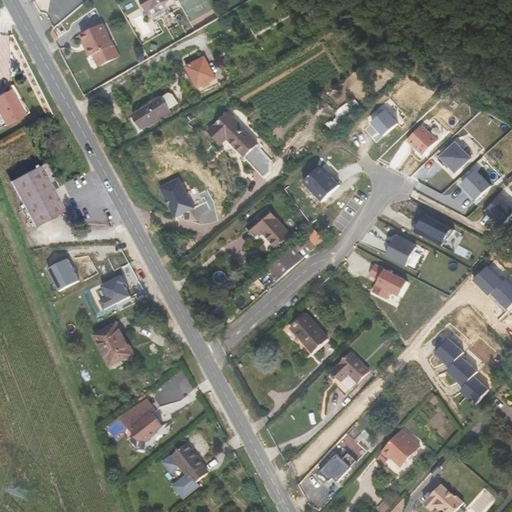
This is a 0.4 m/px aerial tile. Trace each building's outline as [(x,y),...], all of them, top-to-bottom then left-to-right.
[(141,0),(148,12),(168,0),(141,0)] [(315,20),(308,8),(298,13),(305,26),(315,20)] [(120,59),(103,26),(81,38),(85,45),(88,51),(87,52),(91,60),(95,58),(101,69),(120,59)] [(202,95),(220,86),(205,58),(188,68),(190,73),(202,95)] [(0,119),(4,126),(4,127),(25,116),(11,90),(0,95),(0,119)] [(162,98),(171,112),(180,106),(173,94),(169,94),(162,98)] [(134,117),(142,130),(153,123),(154,124),(171,112),(162,98),(134,117)] [(400,124),(388,110),(373,123),(385,137),(400,124)] [(229,140),(246,157),(265,179),(271,173),(273,161),(259,145),(260,144),(231,114),(211,132),(223,146),(229,140)] [(439,141),(422,126),(409,141),(426,156),(439,141)] [(473,159),(456,142),(441,157),(458,173),(473,159)] [(11,183),(34,228),(65,212),(41,166),(11,183)] [(333,180),(323,169),(308,182),(326,201),(344,185),(336,177),(333,180)] [(492,186),(477,170),(462,184),(478,199),(492,186)] [(198,209),(183,177),(164,187),(179,218),(198,209)] [(511,218),(511,204),(500,196),(487,214),(506,227),(511,218)] [(249,227),(257,237),(262,233),(277,249),(292,236),(268,210),(249,227)] [(447,246),(456,229),(429,214),(420,232),(447,246)] [(310,242),(315,249),(324,242),(316,231),(304,242),(307,245),(310,242)] [(420,247),(398,236),(388,255),(410,266),(420,247)] [(275,266),(284,277),(297,266),(288,255),(275,266)] [(69,259),(50,268),(61,291),(80,281),(69,259)] [(411,280),(387,269),(379,285),(403,297),(411,280)] [(130,286),(124,274),(103,285),(109,296),(102,300),(107,310),(132,296),(127,287),(130,286)] [(308,315),(292,330),(313,353),(329,339),(308,315)] [(134,354),(118,324),(95,336),(111,367),(134,354)] [(386,335),(380,340),(388,348),(394,343),(386,335)] [(468,352),(451,338),(438,354),(453,367),(449,371),(468,386),(463,391),(480,405),(493,390),(477,377),(482,371),(464,356),(468,352)] [(338,388),(345,396),(369,372),(351,355),(332,373),(342,383),(338,388)] [(152,415),(150,412),(154,409),(147,400),(122,418),(136,439),(145,440),(155,432),(154,431),(160,427),(152,415)] [(385,451),(384,453),(391,459),(392,457),(403,467),(421,447),(403,431),(385,451)] [(188,443),(172,455),(189,477),(191,475),(196,482),(207,473),(202,466),(204,464),(188,443)] [(459,461),(466,453),(458,446),(452,454),(459,461)] [(321,471),(334,455),(329,451),(316,466),(321,471)] [(391,459),(384,453),(379,459),(386,465),(391,459)] [(353,467),(338,454),(323,472),(333,480),(334,478),(340,483),(353,467)] [(457,497),(443,484),(426,503),(434,510),(438,506),(442,510),(443,508),(448,511),(456,511),(465,503),(458,496),(457,497)] [(404,511),(410,499),(407,496),(392,511),(404,511)] [(385,511),(391,505),(387,502),(380,510),(382,511),(385,511)]
